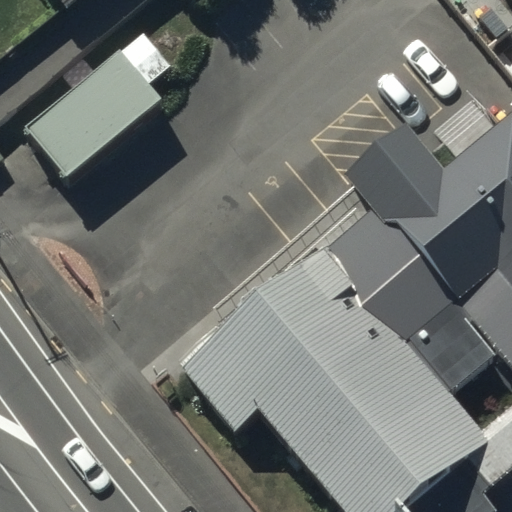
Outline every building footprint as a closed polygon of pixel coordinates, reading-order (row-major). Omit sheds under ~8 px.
[(47,0),(67,24),(96,0),(47,0)] [(511,199),(480,161),(390,236),(476,337),(511,380),(511,199)] [(326,267),(423,381),(476,337),(390,236),(379,222),(326,267)] [(326,267),(320,262),(176,385),(234,452),(258,431),(327,511),(483,511),(482,510),(461,485),(491,460),(481,448),(423,381),(326,267)] [(511,421),(481,448),(491,460),(461,485),(482,510),(511,485),(511,421)]
